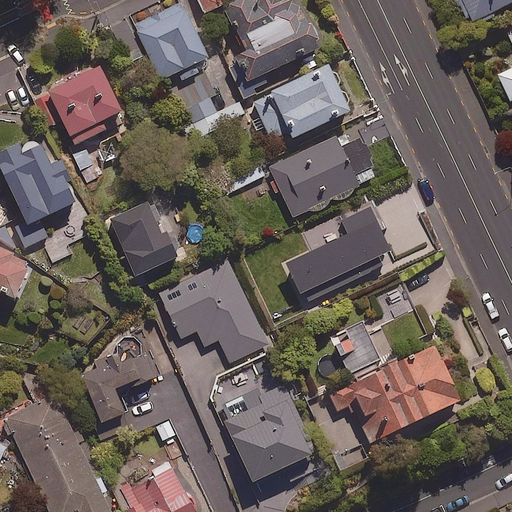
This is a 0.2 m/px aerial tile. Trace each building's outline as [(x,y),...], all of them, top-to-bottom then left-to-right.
[(222,4),(220,0),(200,0),(206,11),(222,4)] [(314,18),(309,20),(302,5),(291,10),(293,0),(235,0),(226,4),(251,57),(242,61),(251,79),(321,46),(317,38),(322,35),(314,18)] [(511,4),(511,0),(459,0),(471,24),(511,4)] [(208,56),(185,6),(138,28),(161,78),(179,70),(183,79),(200,71),(196,61),(208,56)] [(511,101),(511,31),(508,33),(511,40),(511,69),(499,76),(511,102),(511,101)] [(123,108),(99,63),(34,97),(49,125),(63,118),(77,144),(108,127),(103,119),(123,108)] [(331,63),(270,91),(273,97),(256,104),(272,138),(291,130),(293,136),(352,109),(350,104),(352,99),(349,93),(344,90),(340,83),(342,79),(341,74),(334,70),(331,63)] [(240,100),(217,111),(211,98),(183,112),(195,138),(246,113),(240,100)] [(343,146),(338,135),(272,165),(295,216),(379,178),(361,138),(343,146)] [(26,246),(42,239),(53,263),(73,254),(69,245),(92,234),(84,217),(90,214),(64,157),(55,161),(46,140),(24,150),(21,142),(0,151),(0,166),(25,222),(17,226),(26,246)] [(264,175),(258,164),(223,183),(229,193),(264,175)] [(288,261),(306,302),(396,262),(371,206),(339,220),(338,217),(302,233),(310,252),(288,261)] [(166,242),(151,207),(113,224),(138,281),(181,262),(172,240),(166,242)] [(0,295),(14,301),(30,265),(11,257),(14,251),(0,244),(0,295)] [(270,343),(228,260),(161,293),(183,337),(198,330),(206,345),(220,338),(232,362),(270,343)] [(382,368),(378,361),(429,338),(403,282),(378,293),(387,315),(363,326),(360,321),(333,334),(354,381),(382,368)] [(120,350),(80,366),(102,421),(127,411),(117,387),(132,381),(134,387),(159,377),(144,340),(140,342),(138,336),(133,335),(126,336),(120,340),(118,344),(120,350)] [(337,410),(348,405),(351,412),(356,409),(370,441),(462,398),(437,343),(382,368),(354,381),(329,392),(337,410)] [(314,452),(283,385),(260,395),(264,403),(226,420),(254,480),(314,452)] [(101,472),(94,475),(57,395),(7,418),(48,505),(43,507),(45,511),(111,511),(102,492),(109,489),(101,472)] [(171,418),(156,425),(164,442),(179,435),(171,418)] [(151,468),(155,477),(120,495),(128,511),(196,511),(197,511),(170,458),(151,468)]
